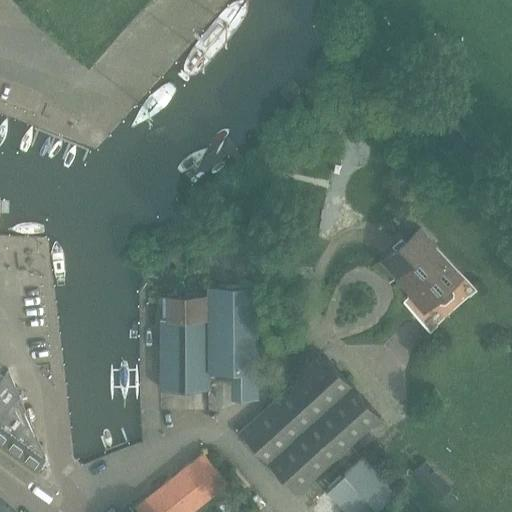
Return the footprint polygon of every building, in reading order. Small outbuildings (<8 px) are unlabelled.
[(275,219),(254,217),(250,259),(271,261),(275,219)] [(432,241),(420,228),(384,260),(413,292),(403,301),(430,331),(473,293),(429,244),(432,241)] [(208,285),(208,293),(208,369),(209,369),(258,369),(258,284),(208,285)] [(167,295),(163,295),(163,316),(161,316),(161,388),(210,388),(209,369),(208,369),(208,293),(167,293),(167,295)] [(324,353),(239,429),(295,492),(380,415),(324,353)] [(8,369),(5,373),(3,376),(0,379),(0,457),(27,478),(26,479),(27,479),(44,464),(40,460),(45,454),(8,369)] [(187,511),(227,481),(203,450),(134,504),(139,511),(187,511)] [(372,511),(395,492),(363,456),(343,473),(346,476),(329,492),(347,511),(372,511)] [(426,461),(413,472),(426,486),(439,476),(426,461)] [(39,480),(46,473),(42,469),(35,476),(39,480)] [(223,511),(233,511),(225,501),(219,506),(223,511)]
